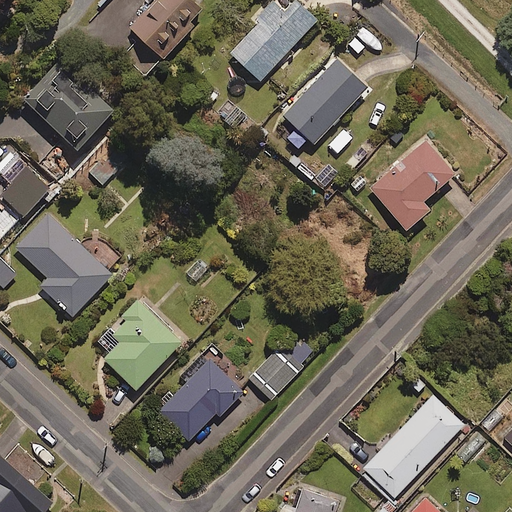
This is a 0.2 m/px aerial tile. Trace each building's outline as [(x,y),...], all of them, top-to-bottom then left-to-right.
[(207,9),(196,0),(160,0),(133,29),(167,61),(196,30),(191,25),(207,9)] [(289,14),(276,2),(255,23),(260,27),(233,54),(263,83),(322,22),(301,2),(289,14)] [(371,89),(334,55),(325,65),(330,69),(286,116),(318,146),(371,89)] [(118,112),(61,61),(25,102),(82,152),(118,112)] [(227,99),(216,111),(240,132),(250,119),(227,99)] [(367,122),(358,112),(343,126),(352,136),(367,122)] [(458,177),(428,142),(374,190),(411,233),(434,213),(427,204),(458,177)] [(130,157),(119,147),(93,176),(104,186),(130,157)] [(340,177),(327,165),(314,180),(327,192),(340,177)] [(0,226),(18,206),(0,189),(0,226)] [(115,276),(50,215),(18,249),(50,279),(42,288),(76,319),(115,276)] [(186,344),(141,301),(101,343),(113,354),(107,360),(139,392),(186,344)] [(317,354),(299,337),(282,354),(277,349),(249,379),(273,401),(317,354)] [(246,394),(207,356),(182,381),(187,387),(161,413),(191,443),(219,415),(222,418),(246,394)] [(460,419),(430,391),(357,469),(387,497),(460,419)] [(467,462),(486,441),(473,430),(454,451),(467,462)] [(50,511),(56,506),(3,457),(0,460),(0,511),(50,511)] [(329,511),(334,501),(298,489),(293,504),(280,500),(276,511),(329,511)] [(445,511),(424,493),(406,511),(445,511)] [(388,511),(394,507),(385,498),(371,511),(388,511)]
